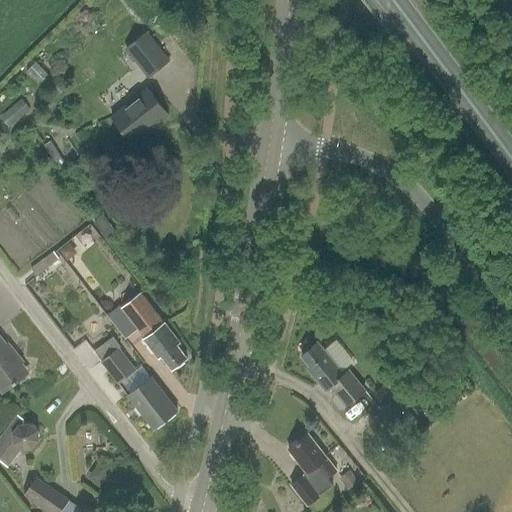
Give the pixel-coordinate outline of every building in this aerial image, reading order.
[(169,63),(145,34),(123,52),(147,81),(169,63)] [(111,119),(132,144),(144,134),(146,135),(169,117),(147,90),(111,119)] [(29,111),(20,101),(0,117),(0,120),(8,129),(29,111)] [(104,238),(113,231),(103,218),(94,226),(104,238)] [(52,254),(30,271),(36,278),(57,261),(52,254)] [(144,341),(159,359),(162,357),(172,371),(187,359),(177,346),(180,344),(165,325),(164,325),(141,295),(123,309),(146,339),(144,341)] [(112,338),(93,352),(101,362),(119,349),(120,348),(112,338)] [(0,393),(2,397),(25,379),(18,369),(23,365),(12,351),(10,352),(0,339),(0,393)] [(317,343),(301,356),(310,368),(308,370),(326,393),(331,389),(346,407),(365,392),(349,371),(343,376),(317,343)] [(101,362),(100,363),(117,385),(135,371),(119,349),(101,362)] [(128,397),(154,431),(177,413),(152,379),(128,397)] [(417,422),(397,398),(380,413),(399,437),(417,422)] [(0,439),(0,461),(8,468),(22,451),(33,449),(40,442),(39,431),(30,424),(19,425),(13,433),(8,429),(0,439)] [(292,486),(308,506),(333,487),(328,480),(337,473),(308,436),(289,450),(307,474),(292,486)] [(82,511),(34,478),(22,496),(44,511),(82,511)]
